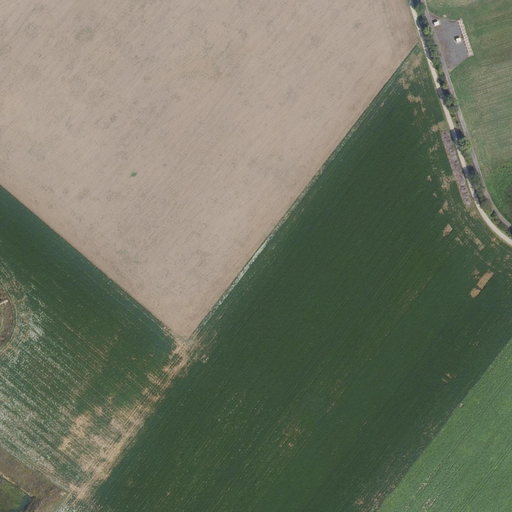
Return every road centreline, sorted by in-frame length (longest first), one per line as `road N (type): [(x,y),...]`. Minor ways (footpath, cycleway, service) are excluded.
road 1 (unclassified): [(511,243),(478,207),(409,0)]
road 2 (track): [(423,0),(457,39),(454,91),(484,188),(511,227)]
